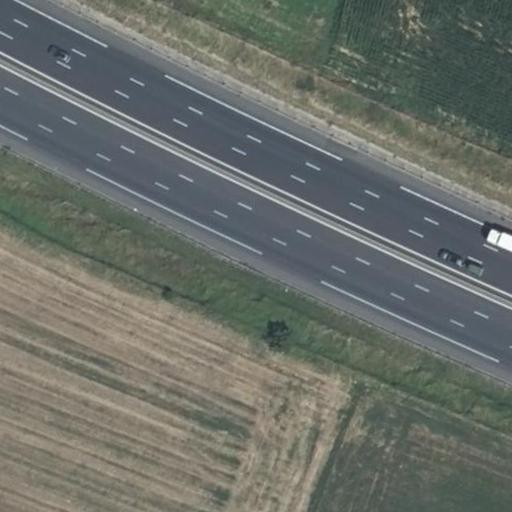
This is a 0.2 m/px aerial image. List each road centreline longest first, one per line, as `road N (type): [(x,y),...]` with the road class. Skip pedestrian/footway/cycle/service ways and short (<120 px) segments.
road 1 (motorway): [(511,268),(381,214),(0,28)]
road 2 (motorway): [(0,100),(354,273),(511,339)]
